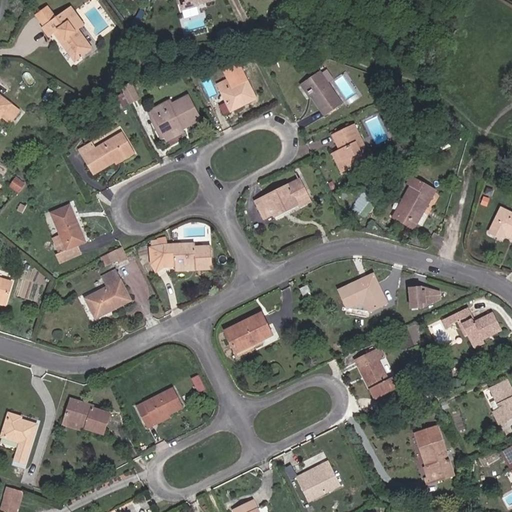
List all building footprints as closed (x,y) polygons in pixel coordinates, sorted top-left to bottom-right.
[(175,0),(180,13),(196,9),(196,7),(213,3),(211,0),(175,0)] [(52,7),(41,15),(49,26),(47,27),(55,38),(66,30),(72,38),(66,42),(81,61),(95,51),(81,32),(87,26),(74,7),(60,18),(52,7)] [(141,25),(146,17),(141,15),(137,23),(141,25)] [(233,41),(229,33),(219,38),(223,45),(233,41)] [(232,86),(223,68),(211,73),(228,109),(244,102),(245,106),(255,101),(245,80),(232,86)] [(321,113),(337,102),(316,71),(299,82),(303,88),(308,94),(321,113)] [(131,82),(123,91),(130,105),(130,106),(140,102),(131,82)] [(299,91),(303,97),(308,94),(303,88),(299,91)] [(122,108),(130,105),(123,91),(116,97),(122,108)] [(0,121),(3,119),(9,124),(20,113),(0,95),(0,121)] [(170,101),(146,112),(150,120),(153,118),(163,138),(181,130),(180,126),(197,118),(188,97),(171,105),(170,101)] [(230,113),(245,106),(244,102),(228,109),(230,113)] [(150,120),(148,120),(159,143),(182,132),(181,130),(163,138),(153,118),(150,120)] [(199,122),(197,118),(180,126),(181,130),(199,122)] [(362,136),(355,122),(337,131),(343,144),(333,149),(338,159),(335,161),(340,171),(372,155),(367,146),(362,149),(358,138),(362,136)] [(125,156),(120,147),(128,142),(123,134),(96,149),(92,142),(80,147),(93,174),(125,156)] [(358,138),(362,149),(367,146),(362,136),(358,138)] [(135,154),(128,142),(120,147),(125,156),(127,158),(135,154)] [(409,184),(412,186),(415,188),(397,218),(414,229),(438,191),(414,175),(409,184)] [(295,206),(293,202),(305,196),(297,179),(252,201),(261,218),(273,212),(274,215),(295,206)] [(415,188),(412,186),(393,215),(397,218),(415,188)] [(307,201),(305,196),(293,202),(295,206),(296,207),(307,201)] [(59,262),(82,252),(79,244),(86,241),(69,204),(51,212),(63,236),(68,248),(60,252),(55,254),(59,262)] [(511,239),(511,216),(502,211),(489,235),(503,241),(506,237),(511,239)] [(63,236),(54,239),(60,252),(68,248),(63,236)] [(161,245),(148,247),(151,262),(156,271),(162,264),(174,263),(192,262),(192,268),(210,267),(208,245),(192,246),(192,243),(161,245)] [(123,250),(112,254),(116,263),(118,266),(127,262),(123,250)] [(108,256),(112,265),(116,263),(112,254),(108,256)] [(84,296),(93,316),(129,298),(114,270),(102,277),(106,285),(84,296)] [(0,296),(8,298),(13,280),(0,276),(0,296)] [(337,292),(345,309),(363,302),(368,313),(383,307),(370,278),(337,292)] [(306,292),(302,286),(294,289),(297,296),(306,292)] [(443,287),(411,287),(411,306),(444,305),(443,287)] [(345,310),(368,313),(363,302),(345,309),(345,310)] [(463,338),(466,346),(478,341),(495,333),(486,316),(469,324),(462,311),(438,322),(442,331),(446,330),(444,327),(452,323),(460,339),(463,338)] [(220,330),(230,351),(247,343),(245,339),(263,330),(255,313),(220,330)] [(369,317),(370,326),(391,323),(389,314),(369,317)] [(266,335),(263,330),(245,339),(247,343),(266,335)] [(480,344),(478,341),(466,346),(468,350),(480,344)] [(249,349),(247,343),(230,351),(232,356),(249,349)] [(395,389),(390,376),(382,380),(373,360),(378,358),(374,350),(352,359),(370,401),(374,400),(373,398),(395,389)] [(194,378),(187,381),(194,395),(200,391),(194,378)] [(496,410),(487,415),(494,429),(511,419),(511,398),(504,382),(486,391),(496,410)] [(163,411),(164,414),(178,408),(169,390),(133,409),(142,428),(150,423),(148,418),(163,411)] [(66,398),(60,417),(82,424),(81,426),(98,432),(104,414),(88,409),(88,406),(66,398)] [(163,411),(148,418),(150,423),(165,416),(164,414),(163,411)] [(11,460),(20,463),(32,424),(17,419),(18,417),(4,413),(0,427),(0,437),(16,442),(11,460)] [(81,426),(82,424),(60,417),(59,422),(80,430),(81,426)] [(430,427),(411,435),(425,469),(429,480),(424,481),(422,482),(424,489),(451,478),(430,427)] [(511,443),(502,448),(506,455),(511,452),(511,443)] [(299,467),(302,473),(324,463),(321,456),(299,467)] [(299,467),(288,472),(300,497),(334,482),(324,463),(302,473),(299,467)] [(429,480),(425,469),(420,471),(424,481),(429,480)] [(0,491),(0,510),(5,511),(8,511),(15,491),(1,487),(0,491)] [(250,503),(251,505),(252,505),(247,492),(225,502),(229,511),(249,511),(246,505),(250,503)]
